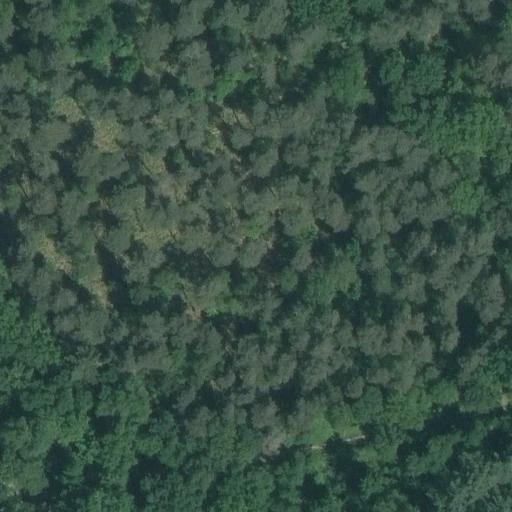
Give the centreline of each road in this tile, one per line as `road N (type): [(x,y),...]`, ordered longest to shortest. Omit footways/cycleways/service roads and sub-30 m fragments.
road 1 (track): [(511,390),(147,463),(29,511)]
road 2 (track): [(511,171),(339,0)]
